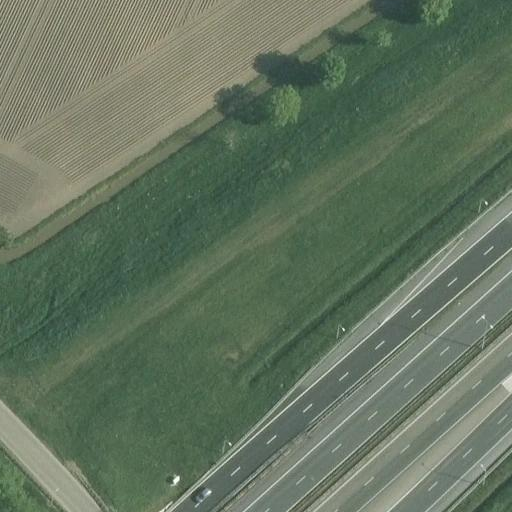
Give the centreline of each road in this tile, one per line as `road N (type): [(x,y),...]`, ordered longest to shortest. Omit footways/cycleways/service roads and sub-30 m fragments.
road 1 (track): [(0,401),(193,279),(511,45)]
road 2 (motorway): [(511,230),(189,511)]
road 3 (motorway): [(511,288),(264,511)]
road 4 (motorway): [(335,511),(511,352)]
road 5 (motorway): [(405,511),(511,409)]
